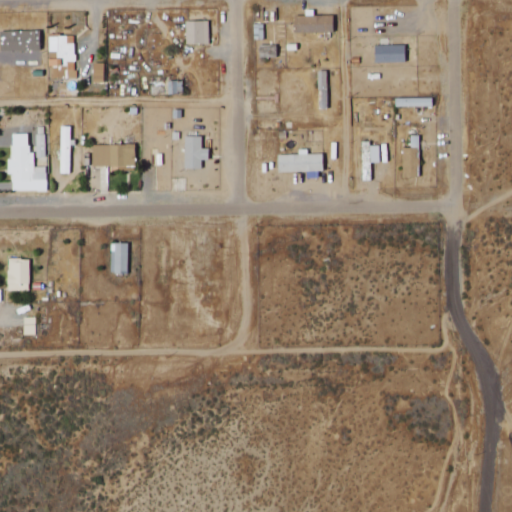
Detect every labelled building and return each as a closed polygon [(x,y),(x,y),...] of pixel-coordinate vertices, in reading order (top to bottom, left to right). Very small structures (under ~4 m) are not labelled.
[(332,31),(331,14),(292,15),(292,32),(332,31)] [(183,20),(184,43),(207,43),(206,19),(183,20)] [(37,29),(0,29),(0,50),(38,50),(37,29)] [(48,77),(73,77),(73,35),(47,35),(47,54),(48,77)] [(373,45),(373,62),(403,61),(403,44),(373,45)] [(257,47),(257,56),(275,56),(274,46),(257,47)] [(91,81),(102,82),(102,62),(92,62),(91,81)] [(317,70),(316,98),(325,98),(325,70),(317,70)] [(181,92),(180,79),(166,80),(166,93),(181,92)] [(394,97),(394,106),(431,106),(430,97),(394,97)] [(58,173),(68,173),(69,126),(59,125),(58,173)] [(10,190),(45,190),(45,166),(32,166),(32,151),(27,151),(27,133),(10,133),(10,159),(6,159),(6,173),(10,173),(10,190)] [(34,157),(44,157),(43,133),(34,133),(34,157)] [(182,167),(200,168),(200,159),(206,159),(207,147),(200,147),(200,135),(183,135),(182,167)] [(401,147),(401,176),(416,176),(417,135),(409,135),(408,147),(401,147)] [(368,140),(359,141),(361,180),(370,180),(368,140)] [(90,144),(91,166),(133,165),(133,143),(90,144)] [(321,153),(306,153),(306,148),(296,149),(297,153),(276,154),(276,172),(321,170),(321,153)] [(126,243),(109,242),(108,272),(125,273),(126,243)] [(28,290),(28,258),(6,258),(6,290),(28,290)] [(33,317),(21,317),(22,334),(34,334),(33,317)]
